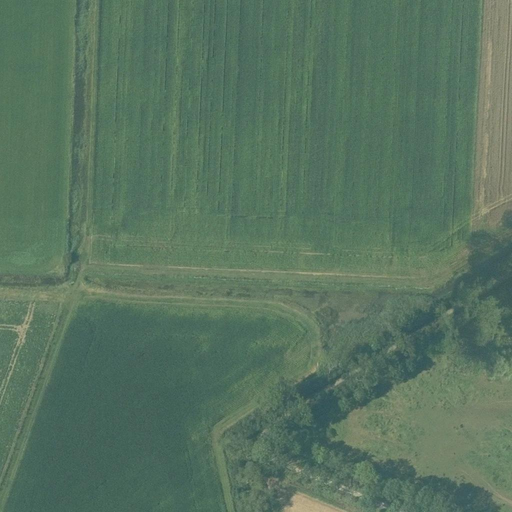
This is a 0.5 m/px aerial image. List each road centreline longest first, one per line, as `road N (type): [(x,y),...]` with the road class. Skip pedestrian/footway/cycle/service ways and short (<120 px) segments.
road 1 (track): [(93,0),(81,271),(0,498)]
road 2 (track): [(255,451),(275,421),(511,274)]
road 3 (track): [(255,451),(393,511)]
